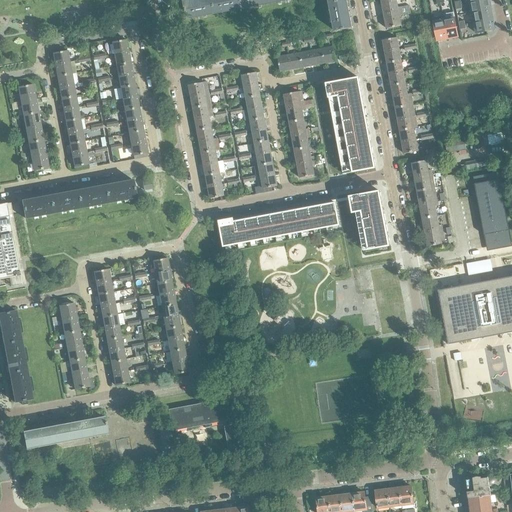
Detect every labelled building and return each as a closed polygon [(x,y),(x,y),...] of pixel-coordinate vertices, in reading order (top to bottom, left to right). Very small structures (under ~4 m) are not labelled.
[(215,14),(212,0),(192,0),(184,2),(185,6),(183,7),(184,13),(186,13),(188,19),(215,14)] [(243,9),(241,0),(212,0),(215,14),(243,9)] [(271,3),(269,0),(241,0),(243,9),(271,3)] [(347,0),(329,3),(335,31),(352,28),(350,16),(351,16),(351,11),(349,12),(347,0)] [(398,8),(396,0),(387,0),(382,1),(384,15),(410,10),(409,5),(398,8)] [(489,0),(471,3),(473,14),(492,10),(489,0)] [(410,10),(384,15),(387,29),(401,26),(399,16),(406,15),(411,14),(410,10)] [(492,10),(473,14),(475,24),(493,20),(492,10)] [(454,12),(444,14),(444,16),(445,20),(448,39),(458,37),(454,12)] [(434,18),(433,18),(437,41),(448,39),(445,20),(444,16),(434,18)] [(493,20),(475,24),(477,34),(495,30),(493,20)] [(385,52),(400,49),(398,38),(383,40),(385,52)] [(114,53),(128,51),(126,40),(112,42),(114,53)] [(322,49),(325,63),(336,61),(334,47),(322,49)] [(322,49),(311,51),(314,65),(325,63),(322,49)] [(400,49),(385,52),(387,63),(402,60),(400,49)] [(67,50),(54,53),(56,64),(69,62),(67,51),(67,50)] [(130,62),(128,51),(114,53),(117,65),(130,62)] [(314,65),(311,51),(300,53),(303,67),(314,65)] [(303,67),(300,53),(289,55),(291,69),(303,67)] [(291,69),(289,55),(277,57),(280,71),(291,69)] [(404,71),(402,60),(387,63),(390,74),(404,71)] [(69,62),(56,64),(58,76),(76,72),(74,61),(69,62)] [(130,62),(117,65),(119,76),(132,74),(130,62)] [(404,71),(390,74),(392,86),(406,83),(404,71)] [(76,72),(58,76),(60,87),(73,85),(78,84),(76,72)] [(256,72),(242,75),(244,86),(258,84),(256,72)] [(132,74),(119,76),(121,87),(134,85),(132,74)] [(341,81),(327,84),(332,111),(341,109),(353,173),(376,168),(372,149),(369,136),(366,120),(364,107),(362,95),(359,78),(358,78),(341,81)] [(207,82),(189,85),(192,96),(209,93),(207,82)] [(406,83),(392,86),(394,97),(408,94),(406,83)] [(18,102),(35,98),(33,84),(18,87),(20,97),(17,98),(18,102)] [(258,84),(244,86),(246,98),(260,95),(258,84)] [(73,85),(60,87),(62,98),(75,96),(73,85)] [(136,96),(134,85),(121,87),(123,99),(136,96)] [(305,105),(302,91),(285,95),(287,108),(305,105)] [(209,93),(192,96),(194,108),(211,104),(209,93)] [(412,93),(408,94),(394,97),(396,108),(414,105),(412,93)] [(260,95),(246,98),(249,109),(262,106),(260,95)] [(75,96),(62,98),(64,110),(77,107),(75,96)] [(138,108),(136,96),(123,99),(125,110),(138,108)] [(35,98),(18,102),(19,106),(22,106),(24,115),(38,112),(35,98)] [(211,104),(194,108),(196,119),(209,116),(214,116),(211,104)] [(305,105),(287,108),(290,122),(305,120),(303,110),(305,110),(305,105)] [(414,105),(396,108),(398,119),(416,116),(414,105)] [(262,106),(249,109),(251,120),(264,118),(262,106)] [(77,107),(64,110),(66,121),(79,119),(77,107)] [(138,108),(125,110),(127,121),(141,119),(138,108)] [(38,112),(24,115),(25,124),(22,125),(23,129),(40,126),(38,112)] [(209,116),(196,119),(198,130),(212,128),(209,116)] [(418,127),(416,116),(398,119),(400,131),(414,128),(418,127)] [(264,118),(251,120),(253,132),(267,129),(264,118)] [(79,119),(66,121),(68,132),(82,130),(79,119)] [(141,119),(127,121),(129,133),(143,130),(141,119)] [(305,120),(290,122),(292,136),(310,133),(309,129),(306,129),(305,120)] [(43,140),(40,126),(23,129),(24,133),(27,133),(29,143),(43,140)] [(212,128),(198,130),(200,142),(214,139),(212,128)] [(417,139),(414,128),(400,131),(402,142),(417,139)] [(267,129),(253,132),(255,143),(269,140),(267,129)] [(82,130),(68,132),(70,144),(84,141),(82,130)] [(145,142),(143,130),(129,133),(131,144),(145,142)] [(310,133),(292,136),(295,150),(310,147),(308,138),(310,137),(310,133)] [(214,139),(200,142),(200,144),(202,153),(216,150),(220,150),(218,138),(214,139)] [(417,139),(402,142),(404,154),(419,151),(417,139)] [(43,140),(29,143),(30,152),(28,153),(29,157),(46,154),(43,140)] [(269,140),(255,143),(257,154),(271,152),(269,140)] [(464,140),(447,143),(448,152),(466,149),(464,140)] [(84,141),(70,144),(72,155),(86,153),(84,144),(84,141)] [(147,153),(145,142),(131,144),(133,155),(147,153)] [(505,152),(503,142),(491,144),(493,154),(505,152)] [(312,157),(310,147),(295,150),(297,164),(315,161),(314,156),(312,157)] [(216,150),(202,153),(204,164),(218,162),(217,158),(216,150)] [(271,152),(257,154),(259,166),(273,163),(271,152)] [(86,153),(72,155),(74,167),(88,164),(86,153)] [(46,154),(29,157),(29,161),(32,161),(34,170),(48,168),(46,154)] [(432,170),(428,170),(426,160),(412,163),(415,177),(432,174),(432,170)] [(486,166),(485,160),(465,163),(466,165),(467,170),(486,166)] [(224,161),(218,162),(219,166),(220,173),(226,172),(224,163),(224,161)] [(315,161),(297,164),(300,178),(314,175),(313,165),(315,165),(315,161)] [(218,162),(204,164),(206,176),(220,173),(219,166),(218,162)] [(259,166),(254,167),(256,178),(261,177),(275,174),(273,163),(259,166)] [(511,242),(499,172),(473,177),(487,247),(511,242)] [(220,173),(206,176),(208,187),(222,184),(220,173)] [(275,174),(261,177),(263,188),(277,186),(275,174)] [(432,174),(415,177),(417,191),(435,187),(432,174)] [(105,185),(108,203),(136,198),(132,180),(121,182),(120,181),(116,182),(116,183),(105,185)] [(150,180),(142,182),(143,190),(152,188),(150,180)] [(222,184),(208,187),(211,198),(224,196),(222,184)] [(89,188),(77,191),(80,208),(108,203),(105,185),(93,188),(93,186),(89,187),(89,188)] [(438,201),(435,187),(417,191),(420,205),(438,201)] [(61,193),(50,196),(53,213),(80,208),(77,191),(65,193),(65,191),(61,192),(61,193)] [(380,191),(350,197),(353,213),(357,212),(364,251),(390,246),(380,191)] [(53,213),(50,196),(38,198),(38,196),(34,197),(34,199),(22,201),(22,205),(20,206),(21,213),(24,213),(25,218),(53,213)] [(438,201),(420,205),(423,219),(437,216),(435,206),(438,206),(438,201)] [(14,248),(7,210),(6,204),(6,203),(0,204),(0,279),(8,278),(20,276),(19,271),(14,248)] [(225,220),(219,221),(224,247),(340,225),(336,203),(232,222),(233,224),(228,225),(227,220),(225,220)] [(437,216),(423,219),(425,232),(443,229),(442,225),(438,225),(437,216)] [(446,243),(443,229),(425,232),(428,246),(446,243)] [(155,272),(169,269),(167,258),(153,261),(155,272)] [(491,259),(467,264),(469,276),(493,271),(491,259)] [(97,283),(110,281),(108,269),(94,272),(97,283)] [(169,269),(155,272),(157,283),(171,281),(169,269)] [(25,284),(22,270),(19,271),(20,276),(8,278),(10,287),(25,284)] [(453,288),(438,291),(449,345),(463,342),(463,341),(511,332),(511,276),(511,277),(453,288)] [(110,281),(97,283),(99,294),(112,292),(110,281)] [(173,292),(171,281),(157,283),(160,295),(173,292)] [(112,292),(99,294),(101,306),(114,304),(112,292)] [(175,303),(173,292),(160,295),(162,306),(175,303)] [(59,320),(76,317),(73,303),(59,306),(61,316),(58,316),(59,320)] [(175,303),(162,306),(164,317),(177,315),(175,303)] [(114,304),(101,306),(103,317),(116,315),(114,304)] [(4,344),(22,340),(20,333),(22,332),(20,318),(17,318),(15,311),(0,313),(0,324),(0,327),(0,326),(0,331),(1,331),(4,344)] [(116,315),(103,317),(105,328),(118,326),(116,315)] [(179,326),(177,315),(164,317),(166,328),(179,326)] [(76,317),(59,320),(60,325),(62,324),(64,334),(79,331),(76,317)] [(120,337),(118,326),(105,328),(107,340),(120,337)] [(182,337),(179,326),(166,328),(168,340),(182,337)] [(66,343),(60,344),(61,348),(64,348),(81,345),(79,331),(64,334),(66,343)] [(120,337),(107,340),(109,351),(123,349),(120,337)] [(184,349),(182,337),(168,340),(170,351),(184,349)] [(23,347),(22,340),(4,344),(6,356),(4,356),(5,360),(7,360),(9,372),(27,369),(26,362),(28,361),(25,347),(23,347)] [(84,358),(81,345),(64,348),(65,352),(67,352),(69,361),(84,358)] [(125,360),(123,349),(109,351),(111,362),(125,360)] [(184,349),(170,351),(172,362),(186,360),(184,349)] [(461,352),(454,354),(455,361),(463,360),(461,352)] [(84,358),(69,361),(71,371),(68,371),(69,375),(87,372),(84,358)] [(125,360),(111,362),(113,374),(127,371),(125,360)] [(188,371),(186,360),(172,362),(174,374),(188,371)] [(29,377),(27,369),(9,372),(11,385),(10,385),(11,389),(12,389),(15,402),(21,401),(22,405),(28,403),(27,399),(32,398),(31,391),(33,390),(30,376),(29,377)] [(127,371),(113,374),(115,385),(129,382),(127,371)] [(87,372),(69,375),(70,380),(73,379),(75,389),(89,386),(87,372)] [(223,400),(168,410),(172,431),(186,428),(187,431),(192,431),(191,427),(205,425),(205,428),(210,427),(209,424),(229,420),(230,425),(223,426),(227,449),(244,446),(240,423),(234,424),(233,419),(239,418),(234,393),(222,395),(223,400)] [(106,433),(103,417),(23,432),(26,448),(106,433)] [(166,457),(162,427),(158,428),(162,458),(166,457)] [(470,511),(492,511),(488,477),(467,479),(468,492),(468,497),(469,497),(470,511)] [(399,488),(402,505),(414,504),(412,486),(399,488)] [(402,505),(399,488),(388,489),(390,507),(402,505)] [(390,507),(388,489),(376,490),(378,508),(390,507)] [(372,511),(371,496),(366,496),(365,492),(352,493),(355,511),(364,510),(364,511),(372,511)] [(352,493),(341,495),(342,511),(347,511),(355,511),(352,493)] [(342,511),(341,495),(329,496),(330,511),(342,511)] [(330,511),(329,496),(317,498),(318,511),(330,511)]
